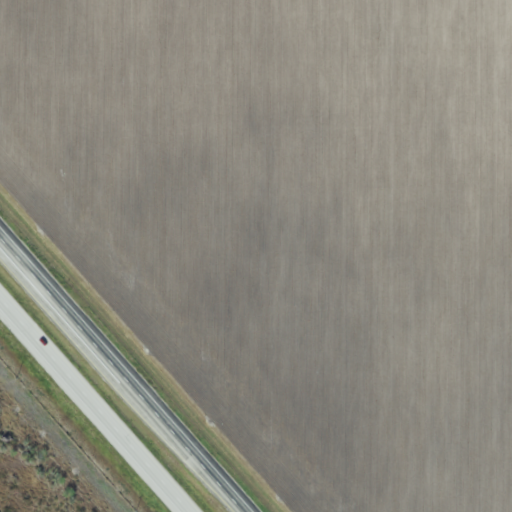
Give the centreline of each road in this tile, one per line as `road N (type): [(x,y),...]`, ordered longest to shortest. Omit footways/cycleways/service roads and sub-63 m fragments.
road 1 (trunk): [(253,511),(0,228)]
road 2 (trunk): [(0,301),(186,511)]
